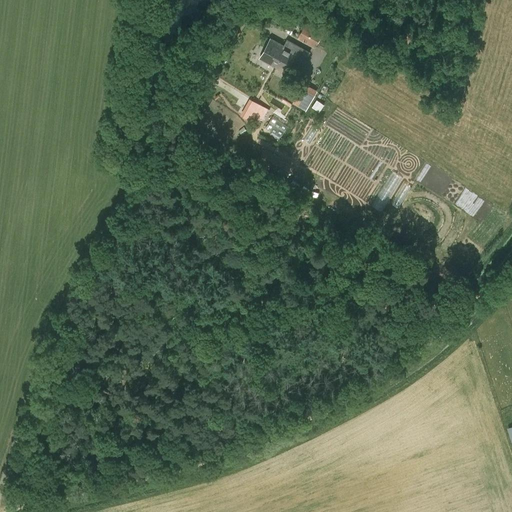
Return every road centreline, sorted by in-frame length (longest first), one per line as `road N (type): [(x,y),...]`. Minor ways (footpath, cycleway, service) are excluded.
road 1 (track): [(0,510),(188,470),(303,426),(371,390),(461,323),(511,256)]
road 2 (unclassified): [(0,496),(50,341),(255,0)]
